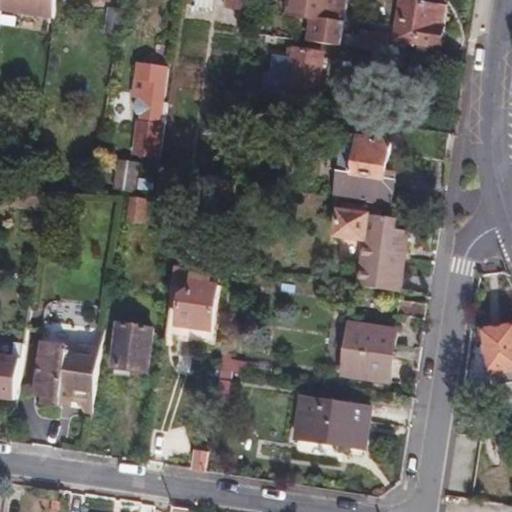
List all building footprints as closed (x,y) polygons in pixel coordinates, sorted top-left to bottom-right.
[(0,0),(0,18),(49,25),(52,0),(0,0)] [(306,19),(303,43),(336,48),(343,0),(275,0),(276,1),(287,2),(285,16),(306,19)] [(439,50),(446,10),(398,2),(391,42),(439,50)] [(237,28),(239,12),(222,9),(220,25),(237,28)] [(114,37),(117,11),(105,10),(102,35),(114,37)] [(293,105),(292,113),(303,114),(304,107),(312,108),(313,98),(316,98),(321,57),(293,53),(291,65),(271,62),(265,101),(293,105)] [(155,158),(163,105),(158,103),(163,70),(132,64),(129,91),(139,92),(138,100),(133,103),(132,110),(136,113),(135,130),(130,155),(155,158)] [(443,136),(402,131),(398,158),(440,163),(443,136)] [(385,180),(387,168),(390,146),(340,139),(331,198),(389,206),(393,181),(385,180)] [(129,193),(133,166),(111,162),(106,190),(129,193)] [(395,169),(387,168),(385,180),(393,181),(395,169)] [(148,192),(150,181),(135,179),(133,190),(148,192)] [(35,213),(38,195),(9,195),(9,209),(35,213)] [(50,213),(60,195),(38,195),(35,213),(39,214),(38,223),(49,224),(50,213)] [(136,223),(139,203),(125,201),(122,221),(136,223)] [(350,209),(348,218),(363,220),(364,212),(350,209)] [(364,242),(357,291),(398,297),(407,237),(394,235),(395,225),(363,220),(348,218),(336,216),(333,237),(364,242)] [(167,330),(217,338),(227,276),(177,268),(167,330)] [(420,323),(422,307),(401,304),(399,320),(420,323)] [(80,411),(87,412),(97,349),(92,348),(94,332),(40,324),(37,344),(43,345),(39,369),(33,369),(32,379),(37,385),(30,390),(29,396),(38,397),(37,404),(56,408),(57,406),(58,401),(67,402),(77,403),(77,410),(80,411)] [(383,383),(391,331),(347,325),(339,376),(383,383)] [(511,325),(479,331),(480,350),(474,351),(469,394),(486,392),(491,407),(511,402),(511,325)] [(141,374),(147,330),(114,326),(107,369),(141,374)] [(0,402),(9,404),(18,348),(0,345),(0,402)] [(225,370),(247,371),(248,358),(225,358),(225,370)] [(295,442),(362,452),(368,411),(301,402),(295,442)] [(191,453),(188,472),(200,474),(203,455),(191,453)] [(511,497),(459,493),(458,501),(511,509),(511,497)]
